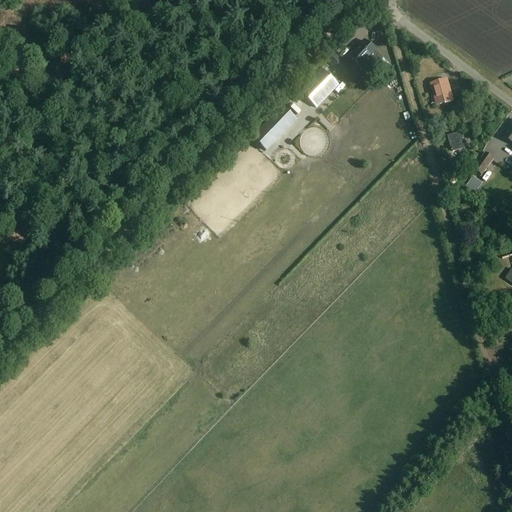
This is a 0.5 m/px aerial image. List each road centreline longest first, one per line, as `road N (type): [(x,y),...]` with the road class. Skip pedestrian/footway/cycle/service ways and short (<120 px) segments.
road 1 (track): [(377,0),(0,361)]
road 2 (track): [(392,14),(511,449)]
road 3 (unclassified): [(511,104),(377,0)]
